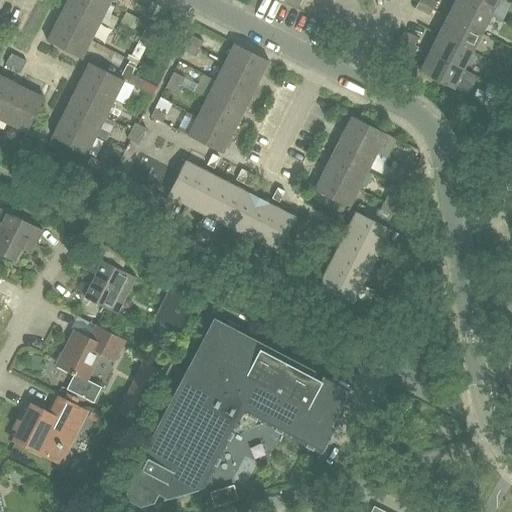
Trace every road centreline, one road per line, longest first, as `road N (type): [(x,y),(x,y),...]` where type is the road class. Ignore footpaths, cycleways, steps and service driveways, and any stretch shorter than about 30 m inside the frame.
road 1 (residential): [(486,422),(0,172)]
road 2 (residential): [(497,439),(235,511)]
road 3 (residential): [(454,230),(430,126),(344,75)]
road 4 (residential): [(486,422),(454,230)]
road 5 (residential): [(0,367),(35,294),(74,244)]
road 6 (residential): [(322,64),(201,0)]
road 7 (residential): [(322,64),(264,176)]
